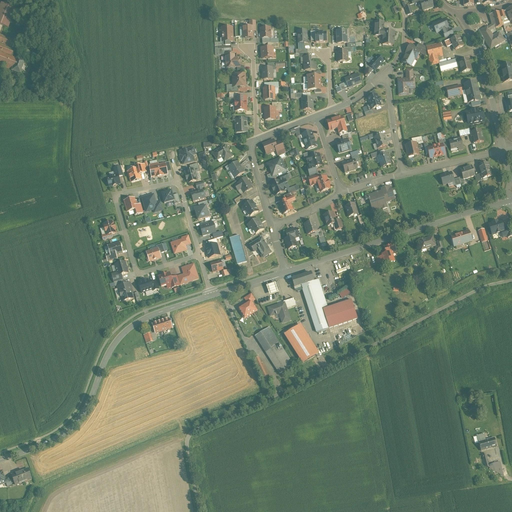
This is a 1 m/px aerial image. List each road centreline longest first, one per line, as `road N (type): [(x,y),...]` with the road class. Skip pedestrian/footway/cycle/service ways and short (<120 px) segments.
road 1 (unclassified): [(198,511),(187,450),(193,432),(511,280)]
road 2 (tertiary): [(0,459),(75,424),(114,343),(132,325),(211,295)]
road 3 (tertiary): [(284,271),(511,201)]
road 4 (residential): [(199,255),(179,184),(119,194),(141,273)]
